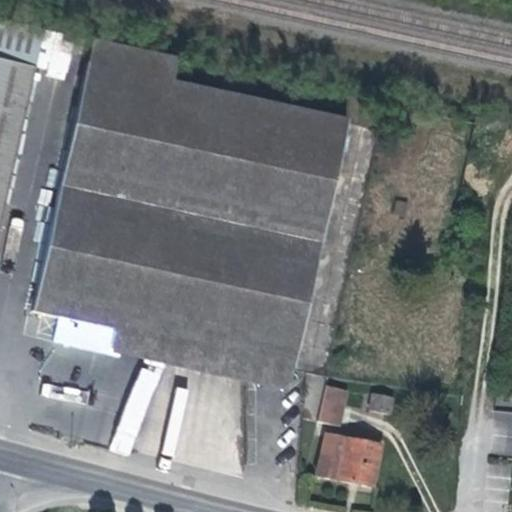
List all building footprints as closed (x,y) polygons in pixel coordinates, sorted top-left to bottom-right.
[(32,55),(38,28),(0,19),(0,60),(30,67),(32,55)] [(168,83),(174,58),(88,39),(83,64),(168,83)] [(0,205),(20,111),(30,67),(0,60),(0,205)] [(83,64),(81,71),(70,122),(62,164),(41,260),(29,311),(37,313),(131,334),(206,351),(290,369),(325,202),(336,160),(343,121),(168,83),(83,64)] [(290,369),(206,351),(131,334),(126,357),(203,375),(284,394),(290,369)] [(320,390),(315,421),(324,422),(329,392),(320,390)] [(388,413),(390,397),(369,394),(367,409),(388,413)] [(321,434),(313,476),(370,487),(377,446),(321,434)]
